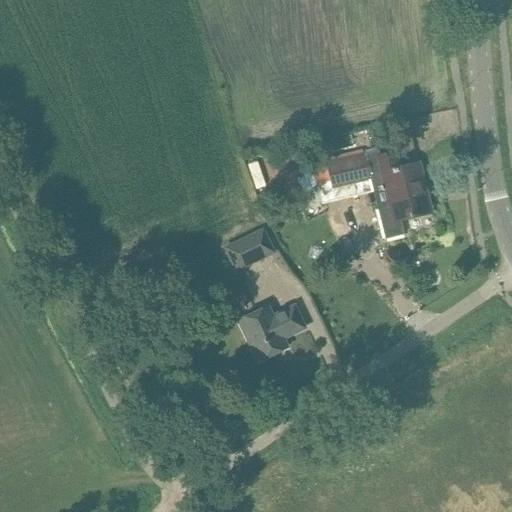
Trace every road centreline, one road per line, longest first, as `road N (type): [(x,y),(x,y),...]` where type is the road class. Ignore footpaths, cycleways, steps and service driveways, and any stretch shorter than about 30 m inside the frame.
road 1 (unclassified): [(511,278),(208,476),(173,477),(134,443),(0,178)]
road 2 (unclassified): [(511,240),(487,159),(475,0)]
